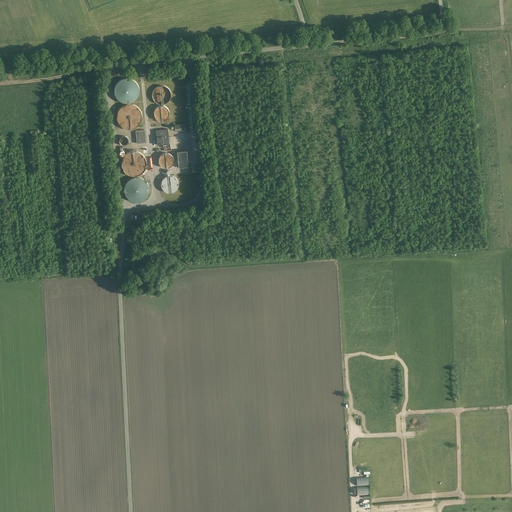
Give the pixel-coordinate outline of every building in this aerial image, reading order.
[(113,73),(115,98),(120,97),(120,94),(123,94),(122,88),(135,87),(134,73),(120,75),(120,73),(113,73)] [(126,124),(129,117),(117,112),(114,118),(126,124)] [(168,129),(156,130),(158,145),(171,143),(170,136),(168,137),(168,129)] [(146,142),(145,130),(135,131),(137,143),(146,142)] [(189,166),(187,151),(177,152),(179,167),(189,166)] [(124,190),(130,198),(133,199),(140,198),(145,194),(147,189),(146,186),(145,185),(146,181),(145,179),(139,172),(137,171),(140,169),(139,168),(134,169),(134,167),(131,166),(129,167),(127,167),(128,164),(127,158),(125,164),(123,164),(123,166),(127,172),(126,173),(126,174),(123,186),(124,190)]
